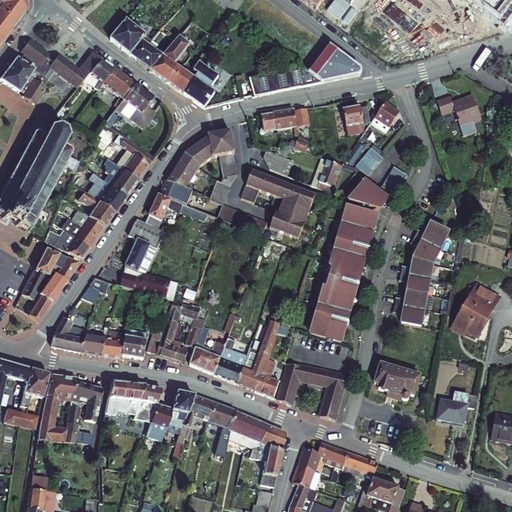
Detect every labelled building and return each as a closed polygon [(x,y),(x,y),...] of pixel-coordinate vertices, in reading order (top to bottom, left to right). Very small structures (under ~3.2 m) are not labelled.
[(0,6),(0,45),(23,16),(26,10),(24,0),(0,0),(0,5),(0,6)] [(297,0),(314,13),(323,0),(297,0)] [(511,0),(465,0),(509,33),(511,31),(511,0)] [(107,43),(127,57),(141,41),(144,38),(124,22),(109,40),(107,43)] [(197,78),(193,75),(190,80),(171,66),(189,44),(184,40),(191,31),(188,29),(162,59),(150,74),(182,97),(197,78)] [(141,41),(127,57),(134,62),(147,47),(141,41)] [(60,74),(65,67),(57,60),(51,67),(45,62),(47,59),(28,44),(18,57),(20,58),(16,64),(13,62),(0,79),(0,87),(15,97),(17,96),(21,98),(20,100),(31,107),(43,92),(40,90),(45,84),(43,83),(50,75),(55,79),(58,81),(61,76),(60,74)] [(150,74),(162,59),(147,47),(134,62),(150,74)] [(293,73),(298,92),(354,80),(357,78),(357,74),(326,50),(325,51),(326,51),(306,77),(296,70),(294,72),(293,73)] [(79,87),(97,64),(88,56),(74,74),(65,67),(60,74),(61,76),(58,81),(74,94),(79,87)] [(185,69),(193,75),(198,67),(191,62),(185,69)] [(99,90),(112,74),(97,64),(79,87),(93,97),(99,90)] [(182,97),(203,113),(215,97),(207,91),(215,80),(204,71),(207,66),(205,64),(201,69),(198,67),(193,75),(197,78),(182,97)] [(251,102),(298,92),(293,73),(245,83),(251,102)] [(116,112),(132,89),(112,74),(99,90),(117,103),(112,110),(115,113),(116,112)] [(151,102),(132,89),(116,112),(142,131),(153,116),(145,110),(151,102)] [(451,97),(438,101),(443,114),(456,110),(461,126),(481,120),(474,96),(454,103),(451,97)] [(405,116),(390,106),(381,120),(396,130),(405,116)] [(303,113),(272,118),(275,134),(303,129),(304,130),(319,128),(316,112),(304,115),(303,113)] [(361,114),(347,116),(352,143),(367,140),(365,128),(372,127),(370,113),(361,115),(361,114)] [(0,220),(3,222),(2,225),(9,228),(15,232),(15,231),(17,232),(18,230),(26,234),(27,238),(29,237),(28,234),(33,226),(35,227),(37,225),(34,223),(39,214),(41,215),(42,213),(40,212),(45,204),(46,205),(48,203),(46,202),(50,193),(52,194),(53,192),(52,191),(58,178),(60,179),(61,177),(59,176),(61,172),(67,175),(68,172),(73,175),(76,168),(66,162),(67,160),(69,162),(70,159),(68,158),(70,155),(60,150),(63,144),(65,144),(65,142),(62,142),(61,135),(63,134),(62,132),(58,133),(56,132),(55,129),(53,129),(53,132),(48,133),(47,131),(46,131),(46,133),(34,126),(26,139),(20,149),(23,150),(22,151),(24,152),(19,162),(17,161),(15,163),(18,164),(13,172),(11,171),(10,173),(12,174),(7,183),(5,182),(4,184),(6,185),(2,193),(0,192),(0,194),(0,195),(0,220)] [(243,157),(242,135),(236,135),(237,141),(221,142),(221,136),(197,154),(180,179),(177,178),(171,192),(196,204),(202,189),(197,187),(210,167),(222,158),(228,158),(242,157),(243,157)] [(298,137),(295,147),(304,151),(308,141),(298,137)] [(153,163),(125,142),(119,150),(124,154),(113,171),(135,187),(153,163)] [(371,151),(365,148),(355,166),(361,169),(371,151)] [(302,162),(276,152),(273,160),(281,171),(297,177),(302,162)] [(391,165),(377,155),(364,174),(377,184),(391,165)] [(242,157),(228,158),(230,181),(226,179),(218,197),(230,202),(243,178),(242,157)] [(351,168),(331,160),(321,185),(340,193),(351,168)] [(124,202),(135,187),(113,171),(111,169),(108,173),(110,175),(102,186),(124,202)] [(250,196),(262,201),(267,189),(290,199),(284,213),(282,212),(276,226),(304,238),(322,196),(262,170),(250,196)] [(414,182),(401,173),(388,191),(401,200),(414,182)] [(113,218),(124,202),(102,186),(89,177),(85,183),(93,189),(86,199),(113,218)] [(354,212),(315,331),(346,340),(351,326),(341,323),(343,317),(353,320),(363,291),(352,288),(354,282),(364,285),(374,256),(364,253),(366,246),(376,249),(385,222),(376,219),(379,210),(389,213),(395,205),(372,189),(359,207),(373,212),(371,217),(354,212)] [(169,192),(157,218),(171,224),(179,206),(191,211),(192,208),(201,212),(203,207),(196,204),(171,192),(169,192)] [(103,232),(113,218),(86,199),(83,197),(73,211),(76,213),(103,232)] [(273,221),(230,202),(224,216),(267,235),(273,221)] [(95,243),(103,232),(76,213),(68,223),(95,243)] [(136,259),(139,261),(148,265),(154,267),(157,268),(173,235),(182,240),(186,232),(171,225),(157,218),(149,214),(145,220),(140,230),(149,235),(136,259)] [(88,253),(95,243),(68,223),(64,220),(57,230),(61,233),(88,253)] [(475,228),(463,226),(461,234),(473,236),(475,228)] [(423,235),(420,243),(443,255),(452,238),(435,229),(430,239),(423,235)] [(81,264),(88,253),(61,233),(58,239),(47,235),(43,247),(53,250),(81,264)] [(269,249),(282,253),(285,246),(272,242),(269,249)] [(423,253),(417,264),(429,270),(431,267),(436,269),(443,255),(420,243),(416,249),(423,253)] [(50,268),(56,258),(43,252),(33,274),(43,279),(49,268),(50,268)] [(56,258),(50,268),(56,272),(52,279),(62,285),(75,267),(56,258)] [(139,261),(136,259),(129,279),(176,294),(182,276),(154,267),(148,265),(139,261)] [(407,270),(405,278),(431,285),(435,273),(429,270),(417,264),(415,272),(407,270)] [(109,296),(116,275),(110,273),(106,272),(93,290),(109,296)] [(43,285),(46,280),(43,279),(33,274),(21,297),(32,302),(40,284),(43,285)] [(116,275),(112,286),(119,288),(122,277),(116,275)] [(182,276),(176,294),(183,296),(189,278),(182,276)] [(48,308),(62,285),(50,278),(37,301),(48,308)] [(411,287),(409,295),(420,298),(427,300),(431,285),(405,278),(403,285),(411,287)] [(465,336),(468,331),(477,336),(499,296),(478,285),(453,329),(465,336)] [(93,290),(90,294),(107,300),(109,296),(93,290)] [(398,304),(396,312),(423,319),(427,303),(419,301),(420,298),(409,295),(406,306),(398,304)] [(184,296),(177,314),(186,317),(189,310),(204,315),(195,340),(203,343),(209,328),(212,318),(208,316),(212,306),(202,302),(184,296)] [(37,327),(48,308),(37,301),(25,320),(37,327)] [(83,314),(74,309),(65,325),(62,337),(92,345),(99,324),(100,322),(82,317),(83,314)] [(423,319),(396,312),(394,318),(403,321),(400,329),(419,334),(423,319)] [(242,315),(238,313),(230,333),(235,335),(242,315)] [(165,347),(191,357),(195,346),(187,343),(190,336),(181,333),(186,317),(177,314),(165,347)] [(257,366),(249,363),(242,378),(260,385),(270,361),(275,350),(276,342),(280,333),(285,320),(278,317),(257,366)] [(165,347),(175,320),(167,318),(158,344),(165,347)] [(99,324),(92,345),(110,348),(119,321),(114,319),(112,327),(99,324)] [(119,321),(110,348),(130,353),(131,349),(137,325),(119,321)] [(158,328),(138,323),(137,325),(131,349),(154,352),(158,328)] [(214,330),(209,328),(203,343),(196,360),(220,369),(230,345),(230,343),(221,339),(218,346),(209,343),(214,330)] [(235,347),(230,345),(220,369),(242,378),(249,363),(231,356),(235,347)] [(28,368),(0,359),(0,397),(3,388),(11,390),(12,384),(13,379),(24,382),(28,368)] [(276,363),(270,361),(260,385),(278,392),(284,377),(272,372),(276,363)] [(292,363),(283,396),(297,402),(303,378),(330,385),(323,414),(337,419),(345,389),(347,390),(351,375),(300,362),(300,365),(292,363)] [(383,364),(376,382),(381,383),(379,388),(389,391),(387,397),(400,401),(401,399),(404,400),(408,398),(409,396),(413,397),(420,377),(383,364)] [(46,374),(28,368),(24,382),(41,388),(46,374)] [(74,379),(49,375),(40,409),(35,440),(60,442),(63,427),(57,426),(56,430),(47,429),(50,408),(55,394),(67,397),(67,400),(69,401),(73,381),(74,379)] [(23,387),(24,382),(13,379),(12,384),(23,387)] [(101,389),(73,381),(60,442),(89,447),(91,436),(76,434),(78,426),(75,426),(81,401),(84,402),(84,405),(86,406),(88,400),(98,402),(101,389)] [(144,385),(112,381),(103,413),(115,416),(116,412),(133,415),(144,385)] [(163,389),(144,385),(133,415),(132,420),(151,425),(159,404),(163,389)] [(176,392),(171,408),(169,415),(185,420),(192,396),(176,392)] [(443,400),(439,420),(463,425),(467,407),(475,409),(477,395),(467,393),(467,396),(457,395),(455,403),(443,400)] [(38,397),(29,395),(26,409),(24,417),(32,419),(38,397)] [(215,404),(192,396),(185,420),(180,434),(179,442),(182,443),(188,426),(191,427),(194,416),(209,421),(215,404)] [(95,423),(98,402),(88,400),(86,406),(83,421),(95,423)] [(171,408),(159,404),(151,425),(147,442),(141,448),(158,454),(169,415),(171,408)] [(237,412),(215,404),(209,421),(225,426),(221,441),(228,444),(229,440),(232,431),(230,430),(237,413),(237,412)] [(30,430),(32,419),(24,417),(26,409),(20,408),(19,413),(6,410),(3,422),(30,430)] [(267,425),(237,413),(230,430),(232,431),(229,440),(253,451),(257,447),(259,442),(267,425)] [(511,416),(497,414),(493,438),(511,441),(511,416)] [(286,433),(267,425),(259,442),(282,451),(286,433)] [(206,451),(213,453),(220,428),(214,426),(206,451)] [(276,489),(282,451),(259,442),(257,447),(253,451),(251,451),(249,464),(255,465),(256,461),(268,463),(264,486),(276,489)] [(322,446),(317,459),(320,460),(342,468),(347,456),(322,446)] [(301,453),(294,470),(314,477),(320,460),(317,459),(301,453)] [(376,466),(347,456),(342,468),(368,477),(366,486),(369,487),(371,483),(376,466)] [(289,486),(295,488),(313,495),(319,479),(314,477),(294,470),(289,486)] [(45,479),(30,477),(28,490),(42,492),(42,488),(53,490),(54,482),(44,480),(45,479)] [(397,511),(404,494),(371,483),(369,487),(363,511),(366,511),(368,511),(372,502),(390,508),(388,511),(397,511)] [(295,488),(287,510),(291,511),(310,511),(315,496),(313,495),(295,488)] [(42,492),(28,490),(26,509),(46,511),(50,511),(54,493),(42,492)] [(275,495),(263,493),(261,506),(273,508),(275,495)] [(92,499),(84,498),(83,511),(92,511),(92,499)]
